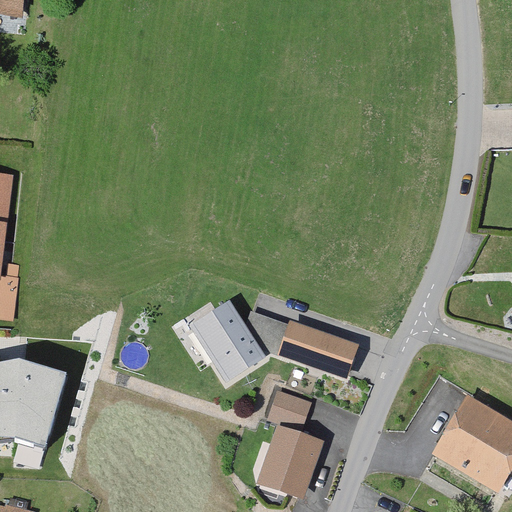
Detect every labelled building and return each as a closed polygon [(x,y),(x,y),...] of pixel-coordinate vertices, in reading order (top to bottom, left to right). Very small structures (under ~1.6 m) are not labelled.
[(19,0),(0,0),(0,13),(19,15),(19,0)] [(0,249),(9,181),(0,179),(0,249)] [(228,307),(194,329),(227,381),(261,359),(228,307)] [(354,349),(293,327),(283,355),(345,377),(354,349)] [(26,378),(21,396),(0,394),(0,437),(15,438),(15,443),(33,448),(38,432),(50,436),(66,378),(20,365),(20,367),(17,375),(26,378)] [(279,395),(271,419),(299,429),(308,405),(279,395)] [(465,408),(451,432),(444,428),(436,443),(442,447),(438,454),(497,490),(511,464),(511,428),(507,426),(504,431),(465,408)] [(280,433),(266,474),(283,480),(281,489),(300,496),(318,446),(280,433)] [(8,508),(0,506),(0,511),(25,511),(28,504),(10,499),(8,508)]
